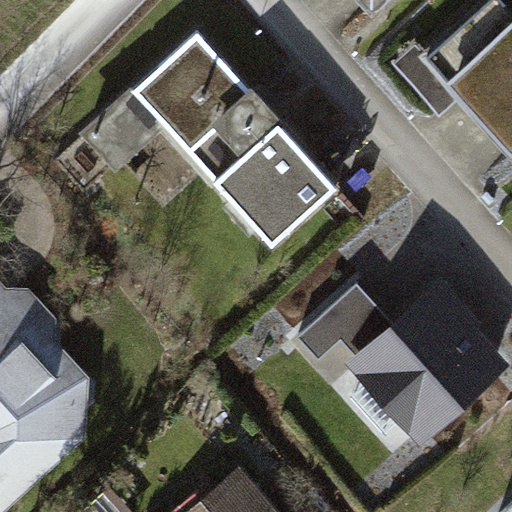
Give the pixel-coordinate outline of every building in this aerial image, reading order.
[(511,4),(508,0),(490,0),(429,55),(511,147),(511,4)] [(201,31),(136,88),(275,243),(339,185),(201,31)] [(436,293),(363,360),(426,429),(499,363),(436,293)] [(0,508),(81,434),(83,419),(31,365),(32,359),(51,341),(51,321),(27,296),(2,294),(0,296),(0,508)] [(346,338),(324,314),(301,335),(323,359),(346,338)] [(273,511),(241,473),(217,494),(207,482),(172,511),(273,511)]
